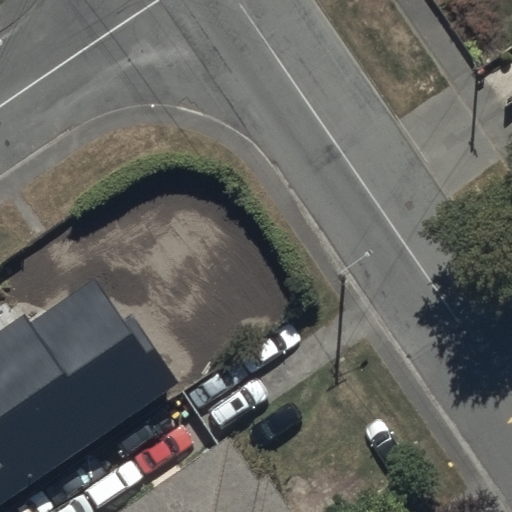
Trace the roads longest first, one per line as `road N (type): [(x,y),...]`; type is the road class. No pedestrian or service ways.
road 1 (tertiary): [(233,0),(511,408)]
road 2 (residential): [(0,116),(170,0)]
